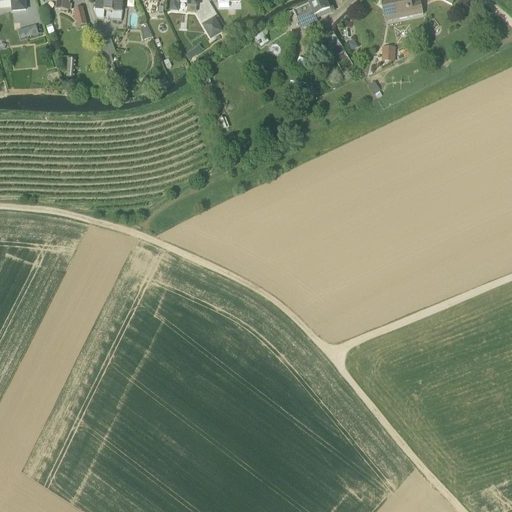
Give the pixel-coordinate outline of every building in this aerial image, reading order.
[(25,0),(0,0),(0,9),(11,9),(11,13),(26,11),(25,0)] [(69,0),(42,0),(43,1),(56,3),(55,10),(69,11),(69,0)] [(96,19),(119,21),(120,13),(122,13),(122,0),(95,0),(95,11),(93,11),(96,19)] [(171,0),(170,12),(178,13),(179,4),(186,4),(186,7),(196,8),(197,0),(171,0)] [(329,0),(318,0),(293,12),(302,30),(318,22),(319,19),(335,11),(329,0)] [(410,0),(380,0),(385,23),(423,15),(420,3),(411,5),(410,0)] [(87,25),(82,7),(73,10),(77,27),(87,25)] [(210,40),(224,34),(217,17),(203,23),(210,40)] [(51,25),(46,27),(48,35),(54,33),(51,25)] [(19,31),(22,40),(38,35),(37,30),(19,31)] [(332,33),(321,40),(333,61),(334,60),(337,65),(329,70),(328,69),(324,72),(332,85),(355,70),(332,33)] [(101,41),(107,62),(118,59),(112,37),(101,41)] [(9,42),(1,45),(7,64),(15,61),(9,42)] [(413,54),(409,46),(398,52),(402,60),(413,54)] [(384,62),(379,54),(374,57),(378,65),(384,62)] [(312,71),(315,61),(298,57),(295,67),(312,71)] [(289,82),(314,86),(315,80),(290,76),(289,82)] [(379,92),(373,83),(368,86),(368,87),(373,95),(374,96),(379,92)]
